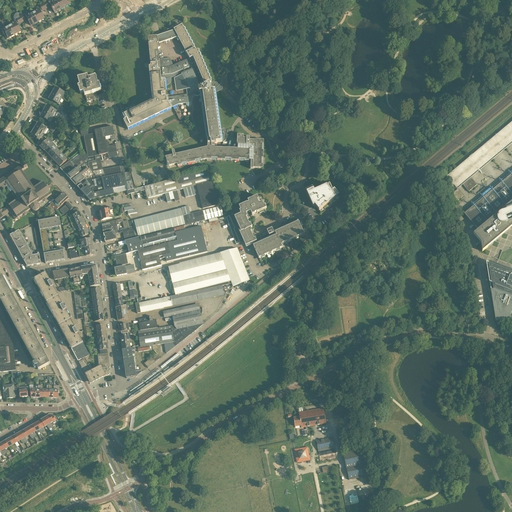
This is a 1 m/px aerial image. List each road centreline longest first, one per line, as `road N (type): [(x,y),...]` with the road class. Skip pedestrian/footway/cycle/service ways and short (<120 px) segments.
road 1 (residential): [(142,481),(222,425),(330,368)]
road 2 (residential): [(215,0),(244,103),(271,138),(307,165)]
road 3 (residential): [(245,248),(259,270),(308,241),(286,203),(307,165)]
road 4 (residential): [(118,388),(247,293)]
road 5 (residential): [(101,257),(86,209),(13,131)]
road 6 (tertiary): [(84,396),(21,276)]
road 7 (tertiary): [(15,279),(79,398)]
road 8 (residential): [(118,388),(101,257)]
